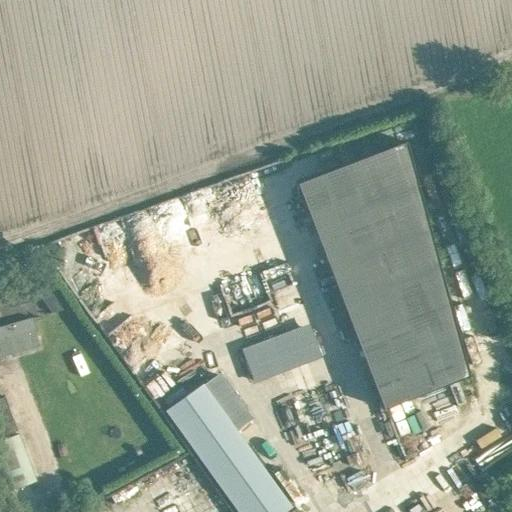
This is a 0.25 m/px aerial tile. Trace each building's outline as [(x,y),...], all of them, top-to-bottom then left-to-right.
[(385,408),(470,375),(407,141),(299,183),(385,408)] [(47,274),(3,286),(8,307),(42,298),(53,312),(70,307),(47,274)] [(303,296),(290,300),(299,329),(313,325),(303,296)] [(235,299),(237,315),(256,313),(254,297),(235,299)] [(267,333),(274,333),(274,321),(262,322),(262,315),(253,315),(254,353),(267,353),(267,333)] [(0,358),(40,347),(35,331),(36,331),(32,317),(0,326),(0,358)] [(228,335),(237,356),(255,348),(246,327),(228,335)] [(270,346),(275,361),(296,355),(291,340),(270,346)] [(252,376),(265,373),(260,349),(247,352),(252,376)] [(183,381),(197,372),(192,364),(178,373),(183,381)] [(241,511),(282,511),(289,507),(201,385),(168,409),(241,511)] [(5,396),(0,398),(0,436),(17,430),(5,396)] [(489,431),(509,417),(504,410),(485,424),(489,431)] [(476,420),(450,429),(456,448),(482,439),(476,420)] [(19,434),(0,441),(0,476),(6,492),(37,481),(19,434)] [(371,446),(349,451),(355,475),(377,470),(371,446)] [(285,486),(295,480),(283,462),(273,468),(285,486)]
